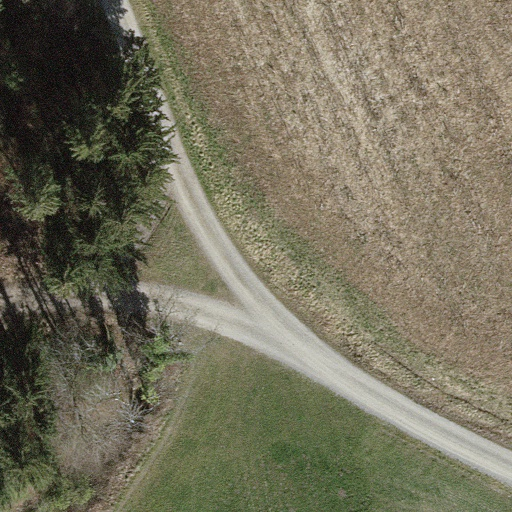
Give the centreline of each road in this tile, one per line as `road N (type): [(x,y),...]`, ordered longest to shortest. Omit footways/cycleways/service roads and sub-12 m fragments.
road 1 (track): [(269,319),(206,233),(111,0)]
road 2 (track): [(511,464),(341,375),(269,319)]
road 3 (track): [(269,319),(121,302),(0,307)]
road 4 (track): [(173,159),(110,246),(31,304)]
